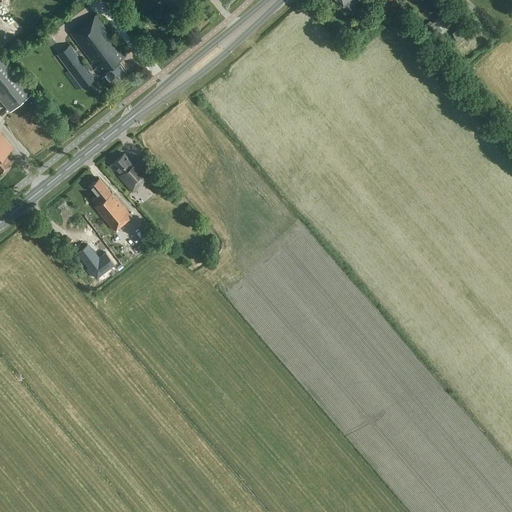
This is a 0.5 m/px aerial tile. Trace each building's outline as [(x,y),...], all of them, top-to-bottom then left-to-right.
[(173,12),(187,0),(160,0),(164,4),(166,3),(173,12)] [(337,0),(353,16),(358,11),(349,0),(337,0)] [(96,15),(70,34),(95,68),(96,68),(100,74),(102,73),(110,84),(126,71),(113,54),(120,48),(96,15)] [(438,18),(432,23),(441,33),(447,28),(438,18)] [(82,89),(96,79),(70,44),(57,54),(82,89)] [(0,173),(12,163),(5,155),(12,148),(0,133),(0,98),(10,111),(30,94),(0,56),(0,173)] [(133,164),(124,153),(112,164),(120,173),(117,175),(131,191),(151,175),(138,159),(133,164)] [(111,193),(99,178),(90,186),(101,200),(94,206),(114,230),(132,216),(111,192),(111,193)] [(87,246),(77,254),(96,279),(113,265),(104,254),(97,259),(87,246)]
